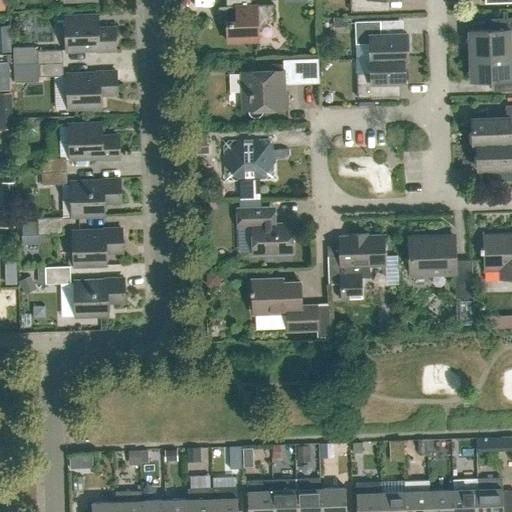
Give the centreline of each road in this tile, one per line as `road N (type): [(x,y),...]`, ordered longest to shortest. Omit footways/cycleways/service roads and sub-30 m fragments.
road 1 (residential): [(67,358),(82,346),(140,335),(162,316),(152,0)]
road 2 (residential): [(443,201),(344,208),(320,190),(318,128),(333,116),(439,112)]
road 3 (residential): [(55,511),(51,396),(67,358)]
